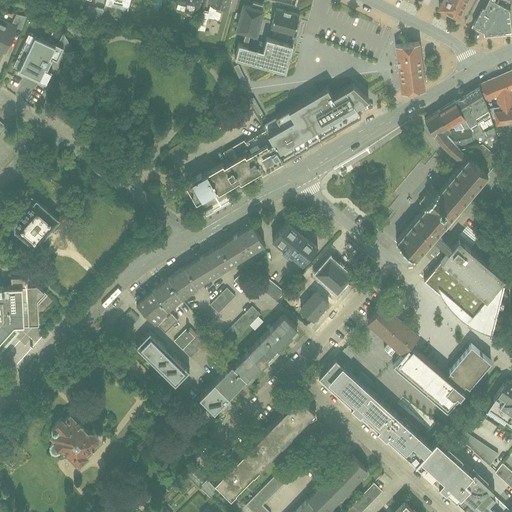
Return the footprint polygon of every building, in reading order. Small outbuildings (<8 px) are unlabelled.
[(112,0),(112,1),(113,1),(122,4),(120,9),(123,10),(122,11),(125,12),(125,10),(127,11),(128,11),(130,0),(112,0)] [(228,11),(230,0),(210,0),(209,6),(228,11)] [(440,0),(438,5),(459,15),(466,0),(440,0)] [(482,4),(471,26),(484,32),(484,35),(511,34),(510,5),(498,0),(487,0),(485,5),(482,4)] [(259,6),(239,2),(233,29),(252,34),(259,6)] [(278,5),(272,27),(280,29),(277,41),(266,38),(262,51),(236,44),(232,58),(284,71),(291,45),(285,43),(288,31),(294,32),(299,11),(278,5)] [(87,7),(86,17),(102,18),(102,7),(87,7)] [(0,16),(0,60),(16,24),(0,16)] [(32,33),(17,68),(48,82),(63,47),(32,33)] [(401,90),(425,88),(420,41),(395,44),(401,90)] [(511,71),(477,86),(485,103),(496,99),(498,108),(493,109),(495,124),(511,121),(511,71)] [(331,95),(327,88),(264,124),(270,134),(187,182),(200,205),(359,112),(354,104),(365,97),(355,81),(331,95)] [(477,86),(453,98),(464,116),(465,119),(487,106),(485,103),(477,86)] [(453,98),(437,108),(447,124),(458,118),(465,130),(470,127),(465,119),(464,116),(453,98)] [(437,108),(422,116),(433,135),(447,149),(461,159),(467,151),(453,140),(446,132),(450,130),(447,124),(437,108)] [(393,239),(414,256),(431,235),(488,168),(467,151),(461,159),(393,239)] [(35,191),(8,223),(34,244),(60,212),(35,191)] [(314,245),(283,221),(268,240),(280,249),(278,251),(284,255),(286,253),(300,264),(314,245)] [(250,227),(217,248),(231,269),(263,248),(250,227)] [(482,325),(490,327),(494,310),(509,310),(508,285),(502,282),(504,273),(460,240),(450,251),(425,280),(443,293),(447,298),(451,304),(462,314),(468,318),(475,322),(482,325)] [(217,248),(185,268),(199,289),(231,269),(217,248)] [(313,288),(297,307),(312,319),(350,274),(326,254),(311,272),(327,285),(320,293),(313,288)] [(185,268),(168,279),(184,299),(199,289),(185,268)] [(242,270),(233,280),(242,288),(251,279),(242,270)] [(277,299),(285,290),(264,272),(257,281),(277,299)] [(0,338),(13,324),(39,323),(38,299),(45,292),(38,285),(28,285),(28,275),(12,275),(12,284),(0,284),(0,338)] [(168,279),(152,292),(168,312),(184,299),(168,279)] [(226,287),(210,304),(218,312),(234,295),(226,287)] [(152,292),(138,304),(156,323),(157,322),(168,312),(152,292)] [(399,352),(408,342),(416,334),(380,302),(364,320),(399,352)] [(258,312),(250,305),(225,331),(233,339),(258,312)] [(176,320),(168,312),(157,322),(165,331),(176,320)] [(282,319),(232,370),(244,382),(294,331),(282,319)] [(194,336),(182,348),(190,356),(216,329),(208,322),(194,336)] [(185,327),(173,339),(182,348),(194,336),(185,327)] [(189,371),(150,334),(138,346),(176,384),(189,371)] [(408,342),(399,352),(391,361),(445,409),(490,359),(472,344),(444,375),(408,342)] [(348,344),(341,351),(349,358),(356,351),(348,344)] [(337,352),(317,374),(454,500),(467,487),(461,481),(473,468),(436,434),(431,439),(337,352)] [(232,370),(217,385),(230,397),(244,382),(232,370)] [(511,386),(504,381),(486,406),(511,424),(511,386)] [(230,397),(217,385),(202,400),(215,412),(230,397)] [(314,409),(297,393),(217,477),(234,493),(314,409)] [(92,428),(89,430),(82,424),(84,422),(78,417),(77,418),(69,411),(64,416),(61,414),(55,420),(58,422),(52,428),(54,430),(48,437),(54,442),(50,444),(48,448),(50,452),(54,454),(58,452),(62,457),(66,452),(78,464),(89,453),(88,451),(94,444),(92,441),(97,440),(99,435),(97,430),(92,428)] [(344,442),(319,420),(313,427),(337,449),(344,442)] [(498,453),(463,430),(458,437),(490,465),(498,453)] [(303,442),(278,467),(282,471),(285,474),(310,449),(303,442)] [(351,454),(294,511),(328,511),(369,471),(351,454)] [(193,459),(185,467),(206,489),(215,481),(193,459)] [(274,463),(242,496),(258,511),(267,503),(259,495),(282,471),(278,467),(274,463)] [(511,472),(503,464),(495,472),(511,487),(511,472)] [(466,511),(511,511),(511,504),(507,510),(488,492),(493,486),(473,468),(461,481),(467,487),(454,500),(466,511)] [(374,479),(342,511),(357,511),(382,487),(374,479)] [(416,511),(404,500),(392,511),(416,511)]
